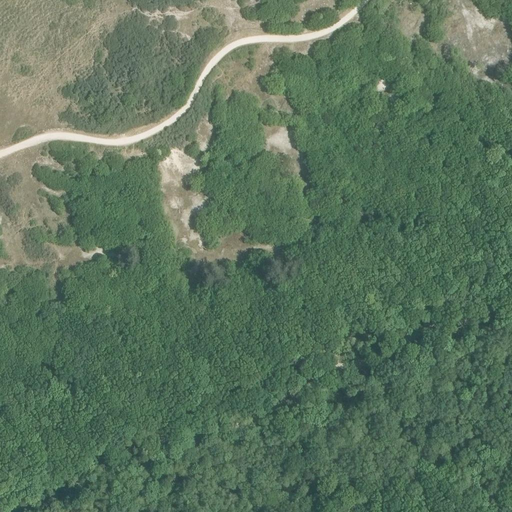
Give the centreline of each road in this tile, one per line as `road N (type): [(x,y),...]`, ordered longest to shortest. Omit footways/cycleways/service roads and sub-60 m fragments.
road 1 (unknown): [(511,305),(432,328),(381,358),(329,370),(294,402),(193,443),(77,511)]
road 2 (track): [(0,153),(42,136),(120,141),(144,134),(170,120),(216,55),(234,43),(316,37),(366,0)]
